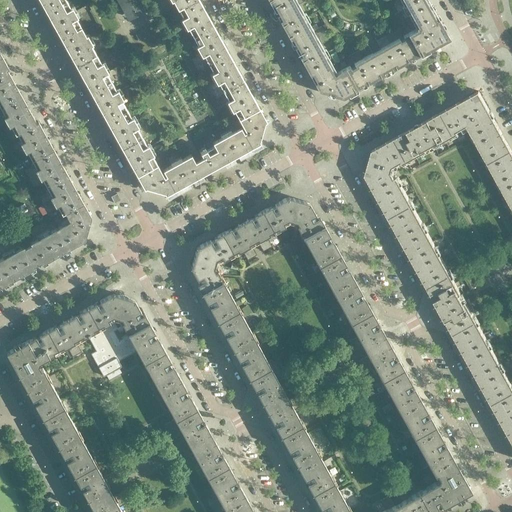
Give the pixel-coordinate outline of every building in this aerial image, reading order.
[(67,1),(66,0),(39,0),(46,12),(67,1)] [(143,10),(137,0),(119,0),(125,11),(129,18),(143,10)] [(213,24),(199,0),(172,0),(193,36),(213,24)] [(306,17),(299,4),(306,0),(268,0),(284,29),(306,17)] [(421,0),(400,0),(405,9),(421,0)] [(449,38),(428,0),(421,0),(405,9),(410,18),(412,22),(417,31),(428,50),(449,38)] [(82,29),(73,12),(67,1),(46,12),(62,40),(82,29)] [(321,44),(329,40),(321,26),(313,30),(306,17),(284,29),(304,65),(325,53),(321,44)] [(229,52),(213,24),(193,36),(208,64),(229,52)] [(348,94),(428,50),(417,31),(414,32),(413,30),(403,35),(399,28),(385,35),(389,43),(372,53),(363,58),(358,50),(345,58),(349,65),(340,71),(341,73),(338,75),(348,94)] [(111,81),(96,53),(92,46),(82,29),(62,40),(72,59),(91,92),(111,81)] [(8,67),(0,52),(0,71),(6,68),(7,68),(8,67)] [(244,80),(232,59),(229,52),(208,64),(224,92),(244,80)] [(348,94),(338,75),(325,53),(304,65),(318,90),(343,97),(348,94)] [(36,122),(36,121),(25,101),(20,92),(7,68),(6,68),(0,71),(0,106),(3,112),(0,114),(8,128),(11,126),(15,134),(17,133),(36,122)] [(259,108),(244,80),(224,92),(239,120),(259,108)] [(127,109),(118,94),(111,81),(91,92),(106,120),(127,109)] [(498,126),(491,112),(479,91),(465,99),(466,102),(480,126),(470,131),(475,139),(498,126)] [(295,103),(291,96),(285,100),(289,106),(295,103)] [(480,126),(466,102),(465,99),(441,112),(453,133),(467,125),(470,131),(480,126)] [(259,141),(265,122),(267,121),(259,108),(239,120),(246,132),(244,133),(241,127),(212,142),(214,146),(224,163),(260,143),(259,141)] [(142,137),(134,122),(127,109),(106,120),(122,148),(142,137)] [(449,136),(453,133),(441,112),(394,138),(406,159),(410,157),(411,159),(416,156),(417,159),(429,153),(427,149),(433,146),(435,149),(447,143),(445,140),(450,138),(449,136)] [(53,148),(38,120),(36,121),(36,122),(17,133),(21,140),(10,145),(18,160),(20,160),(26,157),(31,158),(32,160),(53,148)] [(511,149),(506,140),(498,126),(475,139),(487,162),(511,149)] [(158,165),(149,149),(142,137),(122,148),(137,176),(158,165)] [(406,159),(394,138),(372,150),(368,162),(392,169),(393,166),(396,164),(406,159)] [(166,195),(216,167),(224,163),(214,146),(206,150),(205,147),(199,150),(203,157),(195,162),(191,154),(163,170),(166,176),(164,177),(158,165),(137,176),(144,189),(146,188),(165,193),(166,195)] [(68,175),(61,162),(53,148),(32,160),(33,161),(31,166),(25,169),(25,171),(33,186),(35,187),(41,183),(46,185),(47,186),(68,175)] [(511,179),(511,151),(511,149),(487,162),(500,186),(511,179)] [(397,182),(392,172),(391,173),(391,172),(392,169),(368,162),(365,174),(376,194),(397,182)] [(83,202),(68,175),(47,186),(48,188),(46,193),(40,196),(40,198),(48,212),(58,207),(62,214),(65,212),(83,202)] [(511,179),(500,186),(511,206),(511,179)] [(412,204),(407,195),(401,184),(399,185),(397,182),(376,194),(388,217),(412,204)] [(120,200),(117,193),(111,196),(114,203),(120,200)] [(317,218),(311,205),(306,204),(306,202),(291,197),(290,199),(285,198),(282,199),(294,221),(297,222),(299,225),(297,226),(303,236),(324,224),(320,216),(317,218)] [(294,221),(282,199),(274,204),(276,206),(272,208),(271,206),(263,210),(275,232),(285,226),(283,222),(288,219),(294,221)] [(85,239),(91,217),(90,217),(91,216),(83,202),(65,212),(69,221),(59,227),(70,248),(84,240),(85,239)] [(425,227),(417,213),(412,204),(388,217),(401,240),(425,227)] [(265,237),(275,232),(263,210),(254,215),(255,217),(252,219),(251,217),(234,226),(235,228),(232,230),(231,228),(222,233),(233,255),(244,249),(246,251),(244,253),(247,260),(257,255),(251,245),(258,241),(263,251),(272,246),(268,239),(266,240),(265,237)] [(41,264),(70,248),(59,227),(50,232),(44,221),(31,229),(30,231),(34,237),(32,241),(30,243),(31,245),(25,248),(24,246),(21,248),(16,246),(13,240),(11,240),(0,245),(0,251),(3,257),(0,259),(0,272),(6,283),(35,267),(34,265),(40,262),(41,264)] [(340,253),(334,243),(332,238),(330,240),(328,236),(330,235),(324,224),(303,236),(319,265),(340,253)] [(438,250),(433,242),(425,227),(401,240),(414,263),(438,250)] [(233,255),(222,233),(214,237),(215,239),(212,241),(210,239),(203,244),(215,265),(216,259),(222,256),(224,260),(233,255)] [(216,271),(214,268),(215,265),(203,244),(200,245),(198,250),(196,250),(192,265),(194,266),(192,271),(199,283),(197,284),(201,292),(223,280),(217,270),(216,271)] [(451,274),(443,259),(438,250),(414,263),(427,287),(451,274)] [(356,282),(350,272),(348,267),(346,269),(344,265),(346,264),(340,253),(319,265),(334,294),(356,282)] [(474,310),(468,299),(465,300),(464,297),(462,294),(464,292),(458,281),(455,282),(451,274),(427,287),(440,310),(453,333),(476,320),(472,312),(474,310)] [(239,309),(234,300),(223,280),(201,292),(207,302),(209,301),(211,305),(209,306),(217,321),(239,309)] [(372,310),(366,300),(363,296),(361,297),(361,295),(359,293),(361,292),(356,282),(334,294),(350,322),(372,310)] [(142,314),(141,312),(134,299),(113,293),(108,296),(128,333),(149,321),(145,313),(142,314)] [(137,350),(128,333),(108,296),(88,307),(100,328),(109,343),(96,350),(91,353),(103,376),(111,372),(112,373),(114,371),(114,370),(121,366),(118,361),(137,350)] [(109,343),(100,328),(88,307),(46,330),(58,351),(69,345),(71,348),(69,349),(72,356),(82,351),(76,342),(88,335),(96,350),(109,343)] [(255,338),(250,329),(239,309),(217,321),(223,331),(225,330),(227,334),(225,335),(233,350),(255,338)] [(395,354),(390,343),(388,339),(379,324),(377,326),(375,322),(377,321),(372,310),(350,322),(358,336),(348,342),(354,352),(364,347),(368,355),(358,361),(359,362),(364,371),(374,366),(382,379),(403,368),(398,357),(395,359),(393,355),(395,354)] [(489,344),(484,335),(476,320),(453,333),(466,357),(489,344)] [(165,350),(159,340),(157,335),(155,337),(154,335),(153,333),(155,332),(149,321),(128,333),(137,350),(144,362),(165,350)] [(58,351),(46,330),(39,334),(40,336),(37,338),(35,336),(28,340),(38,360),(42,357),(43,360),(58,351)] [(271,366),(265,357),(255,338),(233,350),(239,360),(241,358),(243,362),(241,363),(243,368),(249,378),(271,366)] [(38,365),(39,362),(38,360),(28,340),(6,352),(18,373),(26,389),(48,377),(43,367),(40,369),(38,365)] [(502,367),(494,353),(489,344),(466,357),(478,380),(502,367)] [(181,379),(175,369),(173,364),(171,365),(168,361),(171,360),(165,350),(144,362),(159,391),(181,379)] [(304,404),(299,395),(299,394),(289,399),(284,391),(294,385),(288,375),(278,380),(271,366),(249,378),(255,388),(257,387),(259,391),(257,392),(263,403),(265,406),(273,422),(275,420),(277,424),(275,425),(281,435),(302,423),(294,409),(304,404)] [(511,391),(511,384),(510,381),(502,367),(478,380),(491,403),(511,391)] [(419,396),(413,386),(411,387),(409,384),(411,382),(403,368),(382,379),(398,408),(419,396)] [(411,376),(415,386),(420,383),(415,374),(411,376)] [(64,406),(59,397),(48,377),(26,389),(32,399),(34,398),(36,402),(34,403),(42,418),(64,406)] [(197,407),(191,397),(188,392),(186,394),(184,390),(186,389),(181,379),(159,391),(175,419),(197,407)] [(511,391),(491,403),(504,426),(511,421),(511,391)] [(435,425),(429,415),(427,416),(425,412),(427,411),(419,396),(398,408),(413,437),(435,425)] [(432,404),(426,407),(456,458),(461,455),(448,434),(450,434),(432,404)] [(80,435),(75,426),(64,406),(42,418),(48,428),(50,427),(52,431),(50,432),(58,446),(80,435)] [(220,450),(215,440),(212,436),(204,421),(202,422),(201,421),(200,419),(202,417),(197,407),(175,419),(165,425),(164,427),(168,434),(167,436),(169,437),(170,439),(170,441),(172,442),(176,448),(178,449),(189,443),(191,448),(193,452),(189,454),(195,464),(199,462),(207,476),(228,464),(222,454),(220,455),(218,452),(220,450)] [(318,452),(307,433),(302,423),(281,435),(289,450),(291,449),(293,453),(291,454),(296,464),(318,452)] [(451,453),(445,443),(443,445),(441,441),(443,440),(435,425),(413,437),(429,465),(451,453)] [(95,463),(85,444),(80,435),(58,446),(64,456),(66,455),(68,459),(66,460),(74,475),(95,463)] [(334,481),(323,461),(318,452),(296,464),(305,479),(307,478),(309,481),(307,482),(312,493),(334,481)] [(471,490),(459,469),(451,453),(429,465),(435,475),(437,474),(439,478),(438,481),(450,502),(471,490)] [(129,501),(124,491),(114,496),(111,491),(109,487),(119,482),(113,472),(103,477),(95,463),(74,475),(80,485),(82,484),(83,487),(81,488),(88,499),(90,504),(92,508),(94,511),(122,511),(119,506),(129,501)] [(244,493),(238,483),(236,484),(234,480),(236,479),(228,464),(207,476),(222,505),(244,493)] [(344,511),(349,509),(339,490),(334,481),(312,493),(321,508),(323,506),(325,510),(323,511),(322,511),(344,511)] [(432,511),(450,502),(438,481),(419,491),(430,511),(432,511)] [(430,511),(419,491),(408,497),(407,495),(409,493),(405,486),(396,491),(401,501),(395,505),(389,495),(380,500),(384,507),(386,506),(388,509),(381,511),(430,511)] [(254,511),(252,511),(251,511),(250,509),(252,507),(244,493),(222,505),(226,511),(254,511)]
